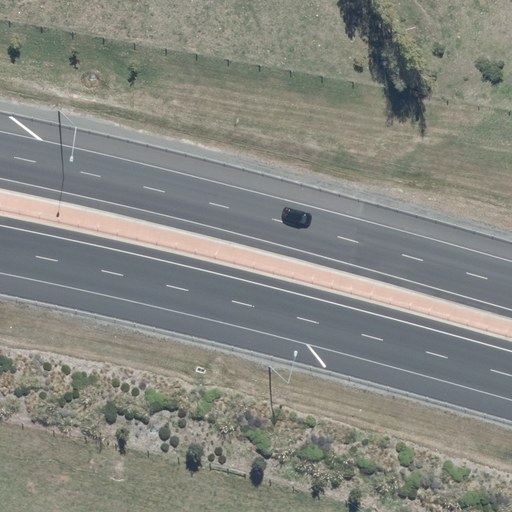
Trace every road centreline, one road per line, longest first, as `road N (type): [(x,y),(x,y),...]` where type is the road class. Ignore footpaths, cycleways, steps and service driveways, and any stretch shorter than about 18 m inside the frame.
road 1 (motorway): [(0,154),(511,286)]
road 2 (motorway): [(511,379),(0,250)]
